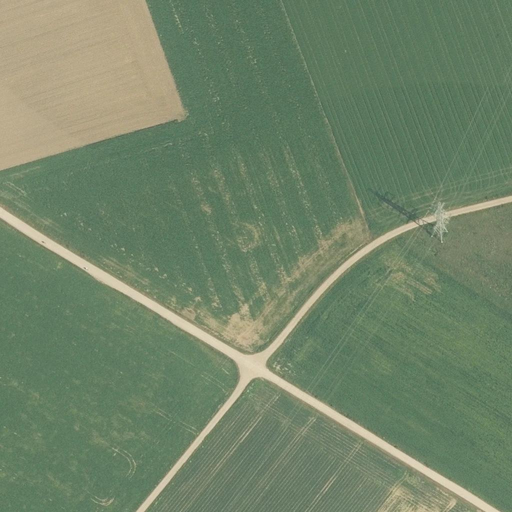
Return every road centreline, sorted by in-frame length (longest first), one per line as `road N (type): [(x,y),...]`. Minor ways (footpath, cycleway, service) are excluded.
road 1 (track): [(0,213),(485,511)]
road 2 (track): [(255,369),(342,266),(375,242),(425,220),(511,200)]
road 3 (track): [(255,369),(142,511)]
